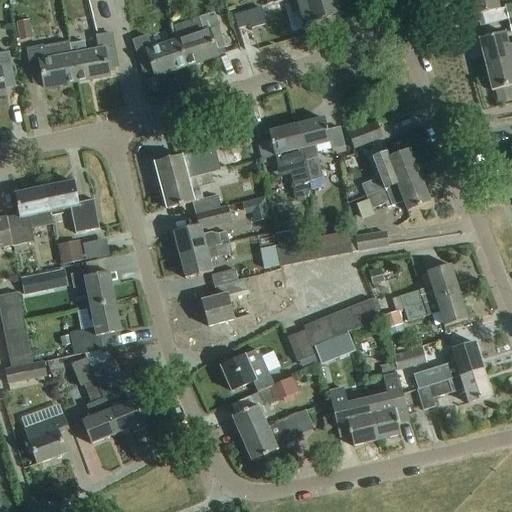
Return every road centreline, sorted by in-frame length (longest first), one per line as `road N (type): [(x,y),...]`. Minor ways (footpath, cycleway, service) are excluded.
road 1 (residential): [(200,433),(174,367),(110,131)]
road 2 (residential): [(511,314),(397,31)]
road 3 (residential): [(110,131),(397,31)]
road 4 (residential): [(511,437),(272,493),(228,488)]
road 5 (residential): [(200,433),(72,502),(69,511)]
